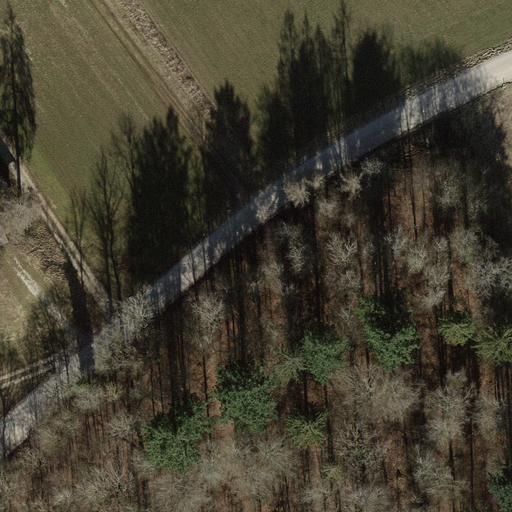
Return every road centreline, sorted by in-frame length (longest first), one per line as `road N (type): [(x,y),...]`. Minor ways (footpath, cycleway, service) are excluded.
road 1 (unclassified): [(511,46),(245,197),(0,426)]
road 2 (track): [(245,197),(93,0)]
road 3 (track): [(118,314),(0,133)]
